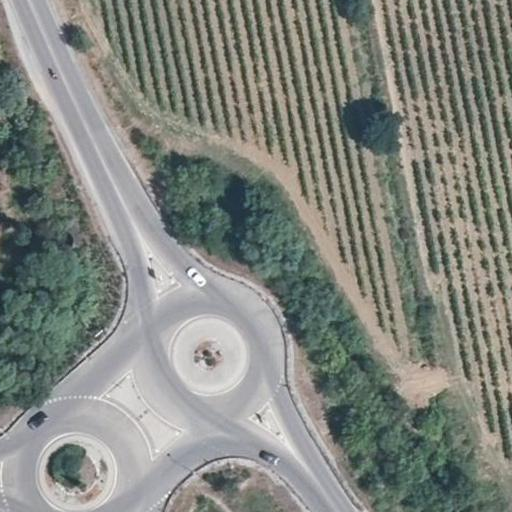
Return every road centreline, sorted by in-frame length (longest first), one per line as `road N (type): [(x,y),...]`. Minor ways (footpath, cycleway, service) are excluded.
road 1 (secondary): [(133,225),(27,0)]
road 2 (tertiary): [(155,337),(79,397),(64,420)]
road 3 (tertiary): [(131,490),(159,482),(221,413)]
road 4 (secondary): [(313,479),(267,368)]
road 5 (secondary): [(155,337),(154,371),(172,399),(221,413)]
